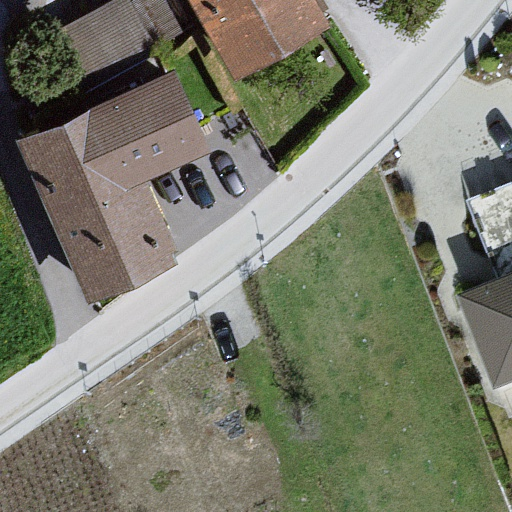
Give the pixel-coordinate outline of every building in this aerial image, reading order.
[(67,0),(79,64),(145,52),(135,0),(67,0)] [(135,0),(157,35),(184,19),(172,0),(135,0)] [(313,0),(187,0),(230,78),(327,24),(313,0)] [(164,76),(10,138),(60,254),(85,288),(170,251),(144,176),(206,150),(164,76)] [(511,178),(471,197),(500,260),(511,254),(511,178)] [(511,292),(461,310),(482,370),(503,397),(511,392),(511,292)]
